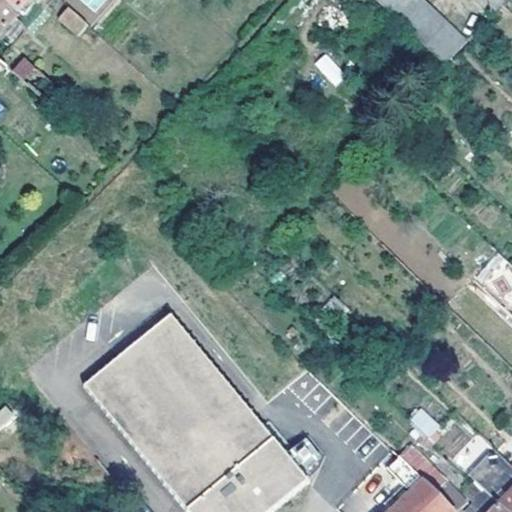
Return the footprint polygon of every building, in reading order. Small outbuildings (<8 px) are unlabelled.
[(30,0),(0,0),(0,32),(16,15),(30,0)] [(372,0),(444,67),(465,44),(417,0),(372,0)] [(501,6),(507,0),(478,0),(493,14),(501,6)] [(76,37),(86,26),(67,9),(57,20),(76,37)] [(334,86),(346,76),(326,53),(314,63),(334,86)] [(11,73),(41,101),(52,88),(23,60),(11,73)] [(277,511),(309,487),(171,317),(82,389),(182,511),(277,511)] [(0,410),(0,428),(15,418),(6,406),(0,410)] [(429,439),(440,426),(419,408),(408,420),(429,439)] [(289,450),(306,472),(323,459),(305,438),(289,450)] [(511,469),(489,449),(467,475),(494,498),(511,476),(511,469)] [(419,511),(408,501),(424,488),(420,482),(398,463),(386,473),(403,491),(383,509),(385,511),(419,511)] [(424,488),(434,497),(441,489),(427,475),(420,482),(424,488)] [(449,511),(461,511),(465,507),(445,486),(441,489),(434,497),(449,511)] [(408,501),(419,511),(449,511),(434,497),(424,488),(408,501)] [(511,511),(511,495),(498,510),(500,511),(511,511)]
